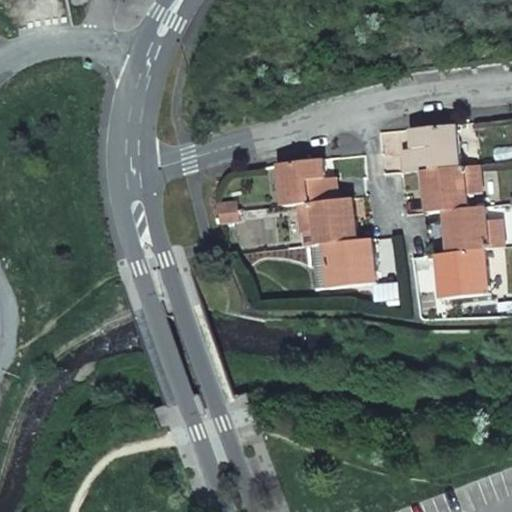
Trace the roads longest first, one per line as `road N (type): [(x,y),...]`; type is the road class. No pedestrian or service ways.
road 1 (residential): [(131,167),(187,159),(404,95),(511,81)]
road 2 (secondary): [(256,511),(153,198),(131,167)]
road 3 (secondary): [(131,167),(129,231),(227,511)]
